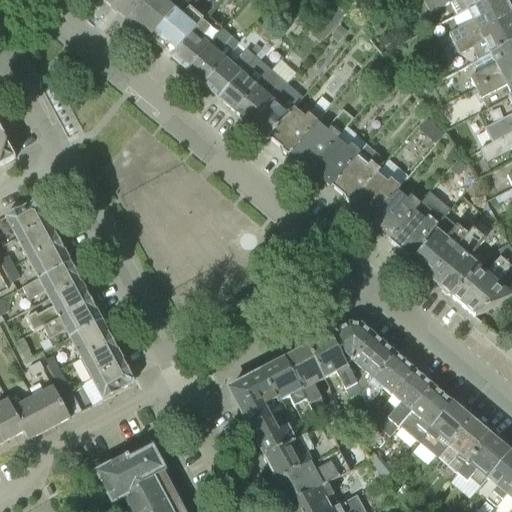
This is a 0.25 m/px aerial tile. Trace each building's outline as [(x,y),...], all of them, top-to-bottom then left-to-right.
[(110,0),(107,4),(129,23),(149,0),(110,0)] [(149,0),(129,23),(150,41),(184,0),(149,0)] [(172,60),(207,18),(222,0),(184,0),(150,41),(172,60)] [(451,6),(457,17),(490,0),(435,0),(425,5),(415,10),(420,20),(451,6)] [(444,52),(455,48),(511,18),(511,17),(503,0),(490,0),(457,17),(462,30),(449,36),(439,43),(444,52)] [(311,30),(324,40),(347,12),(334,2),(311,30)] [(172,60),(187,73),(223,31),(207,18),(172,60)] [(484,45),(490,57),(511,45),(511,18),(455,48),(460,58),(484,45)] [(203,86),(226,60),(238,45),(223,31),(187,73),(203,86)] [(471,79),(477,92),(511,73),(511,45),(490,57),(472,65),(477,76),(471,79)] [(203,86),(220,100),(255,59),(247,51),(234,67),(226,60),(203,86)] [(220,100),(236,114),(267,77),(260,71),(264,66),(255,59),(220,100)] [(511,73),(477,92),(486,110),(511,97),(511,73)] [(236,114),(251,128),(283,90),(275,82),(268,76),(267,77),(236,114)] [(267,142),(269,140),(298,105),(283,90),(251,128),(267,142)] [(288,158),(292,154),(317,124),(317,123),(338,99),(332,93),(316,110),(314,109),(308,115),(298,105),(269,140),(282,151),(281,152),(288,158)] [(511,135),(511,97),(486,110),(477,115),(493,145),(511,135)] [(311,172),(312,171),(337,141),(340,138),(352,122),(343,115),(330,129),(331,130),(328,133),(317,124),(292,154),(304,165),(303,166),(311,172)] [(0,167),(16,159),(5,138),(0,128),(0,167)] [(491,146),(480,151),(487,165),(500,160),(503,161),(506,158),(506,154),(511,151),(511,135),(493,145),(491,146)] [(331,189),(332,188),(360,154),(351,147),(348,151),(337,141),(312,171),(324,182),(324,183),(331,189)] [(351,206),(352,205),(377,175),(380,172),(373,165),(379,158),(367,147),(360,154),(332,188),(344,199),(344,200),(351,206)] [(371,223),(372,222),(397,193),(400,189),(391,181),(388,185),(377,175),(352,205),(364,216),(363,217),(371,223)] [(390,240),(414,213),(420,206),(411,198),(408,202),(397,193),(372,222),(384,233),(383,234),(390,240)] [(18,241),(50,224),(40,206),(32,204),(6,218),(18,241)] [(401,254),(408,261),(438,226),(428,218),(425,222),(414,213),(390,240),(389,242),(402,253),(401,254)] [(411,264),(432,282),(474,230),(462,221),(446,240),(438,233),(411,264)] [(28,261),(60,244),(50,224),(18,241),(28,261)] [(452,300),(486,263),(475,254),(486,241),(489,236),(478,227),(474,230),(432,282),(452,300)] [(38,281),(71,264),(60,244),(28,261),(38,281)] [(475,319),(511,299),(511,298),(497,285),(511,267),(511,252),(509,246),(493,254),(486,263),(452,300),(475,319)] [(7,272),(15,268),(9,257),(1,261),(7,272)] [(45,294),(49,302),(82,284),(71,264),(38,281),(22,289),(29,302),(45,294)] [(13,284),(21,279),(15,268),(7,272),(13,284)] [(36,333),(43,329),(92,304),(82,284),(49,302),(53,309),(29,321),(36,333)] [(0,315),(1,317),(9,313),(2,300),(0,301),(0,315)] [(66,333),(70,340),(102,323),(92,304),(43,329),(50,341),(66,333)] [(81,361),(113,343),(102,323),(70,340),(81,361)] [(330,336),(353,381),(355,327),(349,326),(330,336)] [(353,381),(360,395),(394,356),(361,327),(355,327),(353,381)] [(360,395),(353,381),(330,336),(307,348),(325,382),(337,375),(350,400),(360,395)] [(22,356),(30,351),(23,340),(16,344),(22,356)] [(93,382),(125,365),(113,343),(81,361),(93,382)] [(284,361),(314,417),(315,420),(322,416),(320,412),(326,409),(314,388),(325,382),(307,348),(284,361)] [(382,390),(392,398),(413,372),(394,356),(360,395),(366,406),(368,407),(382,390)] [(53,375),(60,371),(53,358),(46,362),(53,375)] [(302,423),(314,417),(284,361),(262,373),(270,389),(279,405),(290,399),(302,423)] [(33,377),(44,371),(40,364),(29,369),(33,377)] [(93,382),(104,402),(131,388),(133,380),(125,365),(93,382)] [(61,389),(67,385),(60,371),(53,375),(61,389)] [(398,429),(404,422),(434,389),(413,372),(392,398),(401,405),(388,420),(381,430),(391,438),(398,429)] [(282,411),(279,405),(270,389),(262,373),(234,387),(231,397),(236,407),(248,428),(282,411)] [(50,431),(71,420),(53,387),(33,398),(50,431)] [(411,433),(420,441),(452,405),(434,389),(404,422),(407,428),(411,433)] [(71,409),(78,406),(71,392),(64,395),(71,409)] [(29,442),(50,431),(33,398),(13,409),(20,423),(19,424),(25,433),(29,442)] [(0,436),(4,444),(25,433),(19,424),(20,423),(13,409),(8,401),(0,404),(0,436)] [(452,405),(420,441),(439,457),(440,456),(471,421),(452,405)] [(256,444),(264,459),(301,439),(294,424),(290,426),(282,411),(248,428),(256,444)] [(448,468),(457,476),(490,438),(471,421),(440,456),(451,465),(448,468)] [(276,482),(337,450),(333,441),(328,443),(320,429),(301,439),(264,459),(276,482)] [(480,489),(487,480),(510,455),(490,438),(457,476),(466,484),(470,480),(480,488),(480,489)] [(128,460),(127,458),(97,474),(113,506),(124,501),(130,511),(184,511),(164,474),(166,473),(153,447),(128,460)] [(289,506),(328,485),(350,473),(342,458),(337,450),(276,482),(289,506)] [(502,502),(506,497),(511,491),(511,456),(510,455),(487,480),(497,489),(486,500),(489,503),(496,509),(502,502)] [(292,511),(329,511),(339,507),(333,497),(334,496),(330,488),(328,485),(289,506),(292,511)] [(364,511),(363,509),(357,498),(339,507),(329,511),(364,511)]
